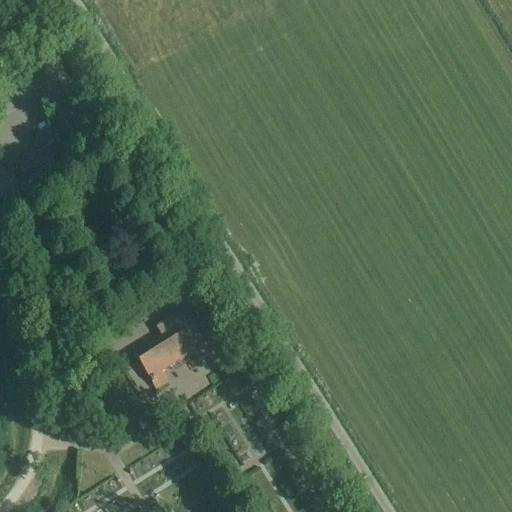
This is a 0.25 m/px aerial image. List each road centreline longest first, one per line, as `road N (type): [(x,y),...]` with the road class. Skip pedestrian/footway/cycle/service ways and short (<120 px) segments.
road 1 (unclassified): [(388,511),(77,0)]
road 2 (unclassified): [(0,507),(29,468),(37,388),(0,247)]
